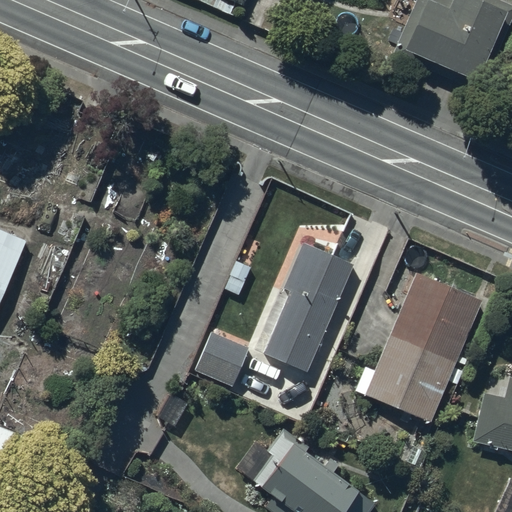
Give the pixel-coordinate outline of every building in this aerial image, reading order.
[(246,0),(224,0),(242,8),(246,0)] [(511,11),(511,1),(509,0),(413,0),(392,48),(402,53),(405,47),(481,81),(511,11)] [(0,305),(27,242),(0,230),(0,305)] [(355,267),(302,244),(281,290),(290,294),(262,355),(306,374),(355,267)] [(482,304),(417,276),(365,397),(430,426),(482,304)] [(250,350),(211,335),(196,371),(234,387),(250,350)] [(511,381),(508,380),(504,400),(482,395),(471,445),(511,453),(511,381)] [(35,441),(0,426),(0,468),(21,477),(35,441)] [(309,451),(283,431),(268,452),(273,458),(254,484),(291,511),(371,511),(374,508),(305,456),(309,451)] [(511,511),(511,481),(510,480),(495,511),(511,511)]
